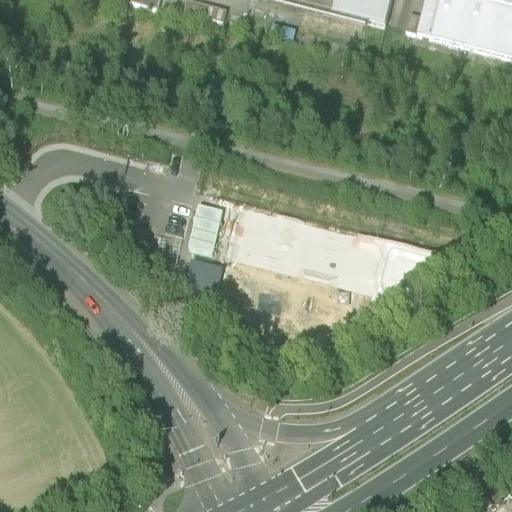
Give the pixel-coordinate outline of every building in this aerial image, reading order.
[(159,0),(123,0),(124,0),(157,9),(159,0)] [(226,10),(187,0),(186,0),(183,11),(223,22),(226,10)] [(280,0),(385,27),(391,0),(280,0)] [(426,0),(417,35),(432,39),(441,0),(426,0)] [(511,0),(441,0),(432,39),(511,60),(511,0)] [(212,258),(223,215),(199,209),(189,252),(212,258)]
